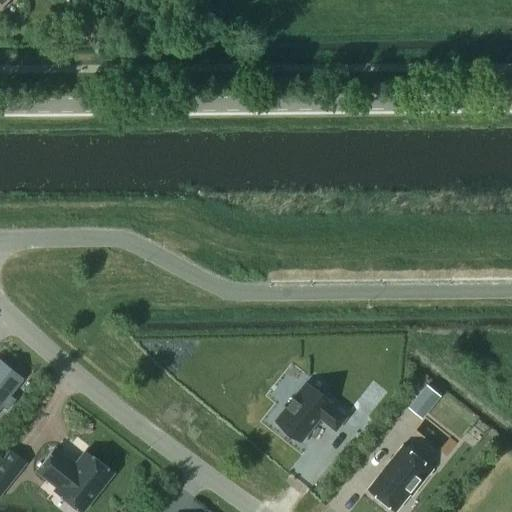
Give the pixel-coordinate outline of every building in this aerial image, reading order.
[(84,23),(72,23),(71,35),(84,36),(84,23)] [(0,403),(1,403),(5,407),(12,398),(7,395),(21,378),(0,361),(0,403)] [(311,379),(280,418),(306,439),(322,419),(335,429),(348,412),(336,402),(337,400),(311,379)] [(410,404),(424,416),(440,396),(426,384),(410,404)] [(406,446),(371,490),(398,511),(399,511),(413,495),(416,497),(437,471),(406,446)] [(55,447),(36,470),(57,486),(54,489),(81,511),(112,472),(85,450),(75,463),(55,447)] [(0,461),(0,494),(2,491),(26,462),(10,449),(0,461)]
